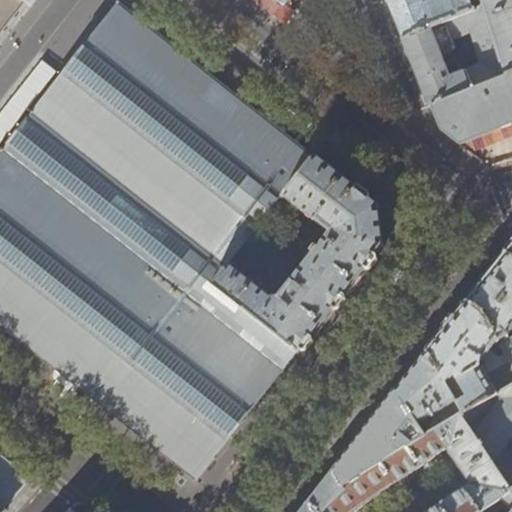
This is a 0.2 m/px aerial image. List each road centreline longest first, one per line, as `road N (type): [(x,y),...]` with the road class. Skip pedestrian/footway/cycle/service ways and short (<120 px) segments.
road 1 (residential): [(473,200),(225,511)]
road 2 (residential): [(217,0),(473,200)]
